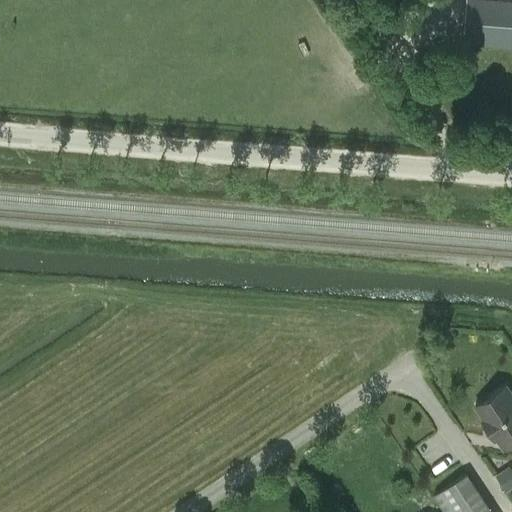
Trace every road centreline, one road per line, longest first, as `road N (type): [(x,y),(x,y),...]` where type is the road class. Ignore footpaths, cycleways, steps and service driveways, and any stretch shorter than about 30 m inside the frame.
road 1 (unclassified): [(511,176),(0,135)]
road 2 (unclassified): [(187,511),(410,363)]
